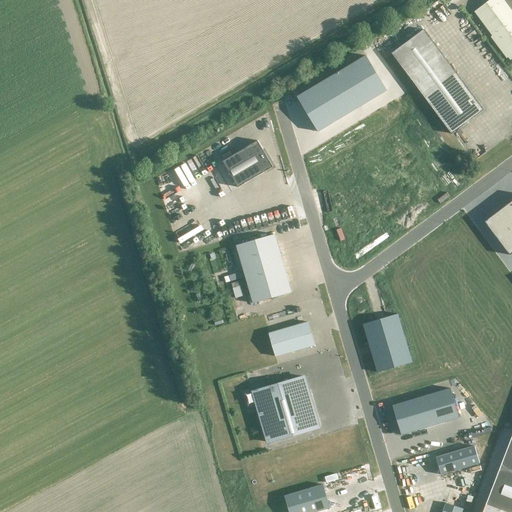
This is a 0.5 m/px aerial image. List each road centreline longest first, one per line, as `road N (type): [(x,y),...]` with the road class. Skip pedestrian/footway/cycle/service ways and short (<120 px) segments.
road 1 (track): [(116,176),(409,0)]
road 2 (unclassified): [(332,286),(397,511)]
road 3 (unclassified): [(332,286),(359,275),(511,161)]
road 4 (unclassified): [(279,104),(332,286)]
road 5 (track): [(116,176),(66,0)]
